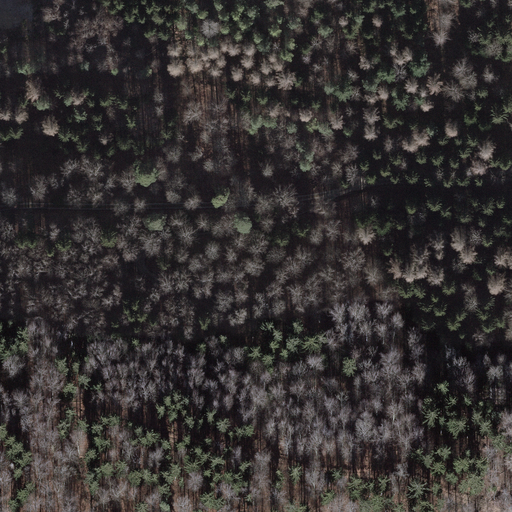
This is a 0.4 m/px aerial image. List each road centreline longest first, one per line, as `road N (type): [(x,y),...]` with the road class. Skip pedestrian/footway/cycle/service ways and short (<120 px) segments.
road 1 (track): [(337,194),(250,227),(182,231),(151,242),(145,260),(153,274),(416,383),(511,394)]
road 2 (track): [(0,206),(337,194),(374,180),(511,179)]
